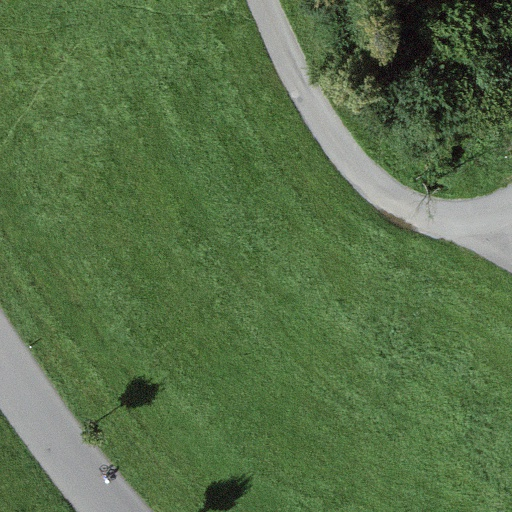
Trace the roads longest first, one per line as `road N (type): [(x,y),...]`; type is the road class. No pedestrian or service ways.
road 1 (track): [(262,0),(324,127),(359,172),(411,209),(454,220),(484,217),(511,246)]
road 2 (tertiary): [(0,359),(113,511)]
